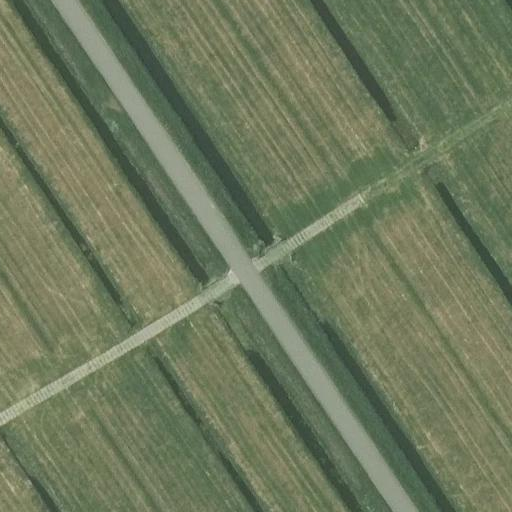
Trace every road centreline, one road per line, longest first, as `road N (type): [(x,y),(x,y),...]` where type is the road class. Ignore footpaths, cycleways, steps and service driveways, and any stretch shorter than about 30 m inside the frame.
road 1 (unclassified): [(404,511),(63,0)]
road 2 (track): [(245,275),(511,113)]
